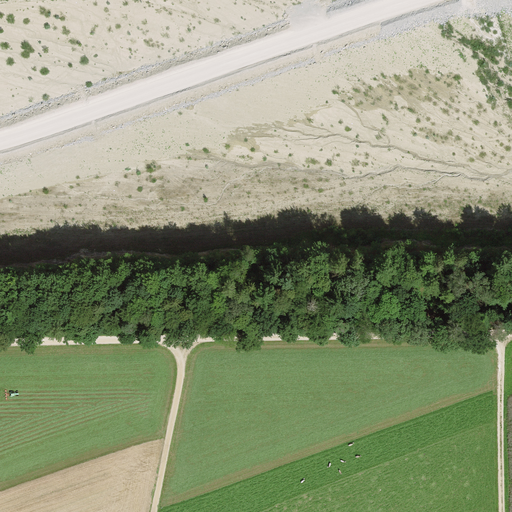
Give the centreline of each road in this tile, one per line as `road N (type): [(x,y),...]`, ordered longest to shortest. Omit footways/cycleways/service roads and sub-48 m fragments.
road 1 (track): [(511,334),(0,344)]
road 2 (track): [(499,511),(498,334)]
road 3 (track): [(183,341),(153,511)]
